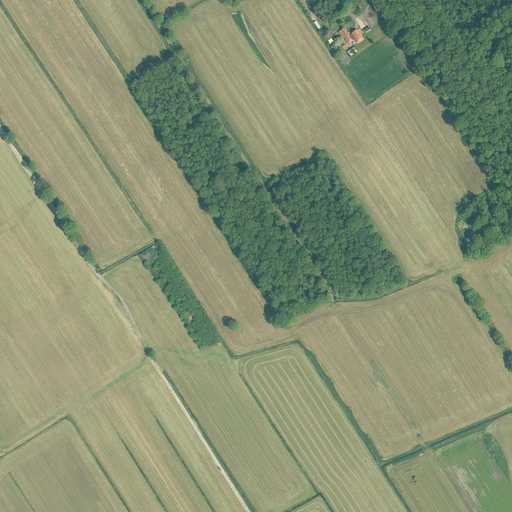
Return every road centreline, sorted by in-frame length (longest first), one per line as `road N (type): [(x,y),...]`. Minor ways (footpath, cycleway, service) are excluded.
road 1 (track): [(0,129),(128,312),(247,511)]
road 2 (track): [(419,0),(511,143)]
